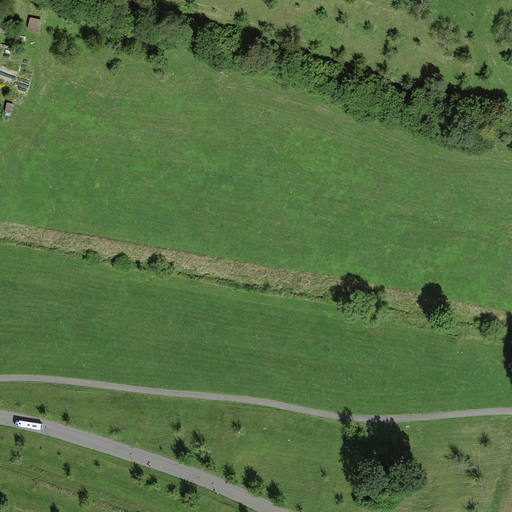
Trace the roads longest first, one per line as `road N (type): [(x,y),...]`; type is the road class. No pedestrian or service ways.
road 1 (track): [(511,117),(354,89),(182,22),(99,0)]
road 2 (residential): [(0,420),(184,475),(267,511)]
